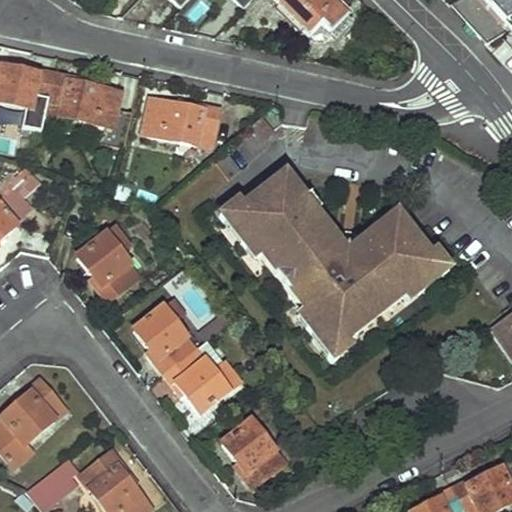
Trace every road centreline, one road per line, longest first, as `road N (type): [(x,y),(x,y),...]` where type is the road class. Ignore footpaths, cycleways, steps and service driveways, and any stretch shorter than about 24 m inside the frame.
road 1 (residential): [(0,18),(358,99)]
road 2 (residential): [(0,354),(34,339),(84,351),(211,511)]
road 3 (residential): [(304,511),(511,406)]
road 4 (residential): [(358,99),(424,114),(481,88)]
